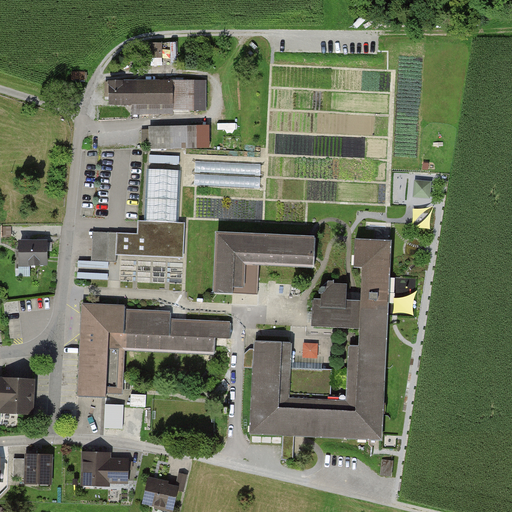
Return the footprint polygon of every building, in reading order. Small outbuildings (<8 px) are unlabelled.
[(172,57),(172,44),(152,44),(153,57),(172,57)] [(199,82),(111,83),(112,105),(134,105),(134,114),(200,113),(199,82)] [(200,147),(200,127),(148,128),(148,142),(154,142),(154,147),(200,147)] [(186,259),(187,223),(179,222),(182,157),(152,156),(149,221),(142,221),(141,235),(94,233),(93,262),(79,261),(79,279),(120,281),(122,256),(186,259)] [(197,184),(261,185),(261,161),(198,161),(197,184)] [(433,197),(433,180),(416,180),(416,197),(433,197)] [(419,225),(431,225),(432,211),(417,210),(417,224),(419,224),(419,225)] [(316,239),(217,234),(215,294),(233,295),(233,288),(243,288),(244,264),(314,267),(316,239)] [(380,438),(390,243),(356,241),(355,267),(363,268),(361,303),(347,302),(348,284),(334,284),(334,281),(329,281),(319,290),(319,293),(322,293),(321,301),(313,301),(312,327),(360,330),(359,346),(350,346),(348,396),(331,395),(332,383),(327,379),(328,370),(290,369),(290,343),(257,342),(256,349),(252,349),(245,356),(244,368),(256,368),(252,432),(380,438)] [(52,266),(52,243),(19,243),(19,267),(52,266)] [(128,308),(84,306),(80,397),(114,398),(114,395),(125,395),(127,350),(217,355),(218,337),(233,337),(234,323),(173,320),(173,314),(128,311),(128,308)] [(305,356),(320,355),(319,340),(304,341),(305,356)] [(33,381),(0,379),(0,406),(16,407),(16,412),(32,413),(33,381)] [(114,453),(85,452),(85,484),(114,484),(114,482),(132,482),(132,460),(114,460),(114,453)] [(56,454),(28,454),(28,459),(16,459),(16,478),(28,478),(28,482),(56,482),(56,454)] [(392,462),(384,462),(383,474),(391,475),(392,462)] [(186,487),(153,478),(147,501),(179,510),(186,487)]
